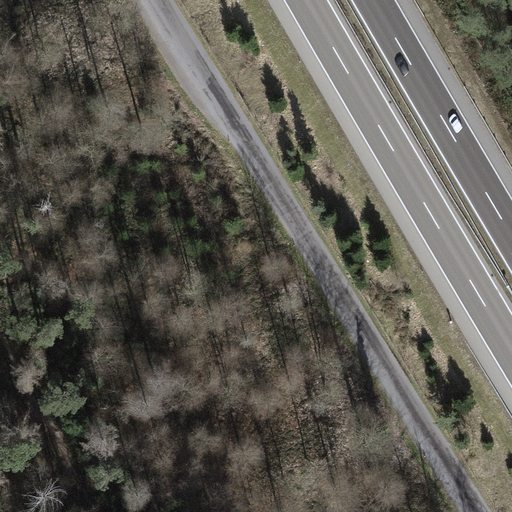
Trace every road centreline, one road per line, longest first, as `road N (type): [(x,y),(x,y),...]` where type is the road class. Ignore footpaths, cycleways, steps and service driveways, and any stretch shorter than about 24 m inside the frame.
road 1 (unclassified): [(159,0),(472,511)]
road 2 (motorway): [(306,0),(511,347)]
road 3 (motorway): [(511,233),(376,0)]
